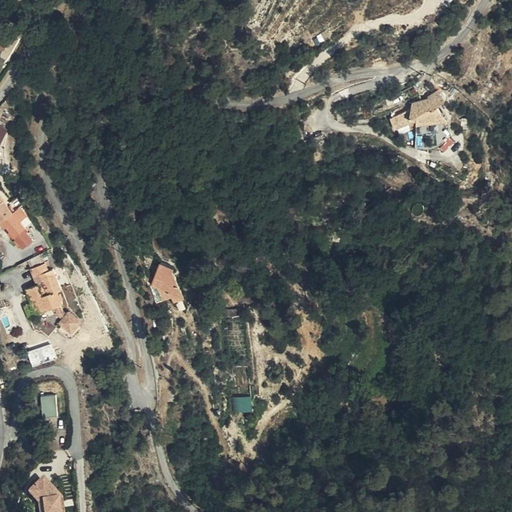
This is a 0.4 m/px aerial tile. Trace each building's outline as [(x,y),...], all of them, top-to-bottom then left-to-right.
[(394,120),(399,129),(418,122),(422,127),(450,122),(442,108),(450,100),(445,95),(447,91),(444,89),(430,98),(430,100),(416,104),(414,112),(394,120)] [(0,142),(4,144),(9,127),(0,123),(0,142)] [(11,210),(14,208),(0,188),(0,218),(3,216),(11,210)] [(17,206),(14,208),(11,210),(17,216),(18,215),(22,212),(17,206)] [(17,216),(11,210),(3,216),(16,234),(20,230),(23,234),(26,232),(23,228),(26,225),(18,215),(17,216)] [(32,239),(26,232),(23,234),(20,230),(16,234),(24,245),(32,239)] [(29,284),(34,297),(40,295),(45,307),(57,303),(59,311),(66,318),(62,321),(72,331),(82,321),(72,310),(69,313),(63,306),(62,302),(65,301),(60,287),(64,286),(56,265),(52,267),(49,258),(35,264),(38,272),(45,270),(49,281),(42,283),(41,279),(29,284)] [(175,305),(178,311),(188,306),(175,280),(176,275),(165,271),(154,297),(161,311),(175,305)] [(40,295),(34,297),(39,309),(45,307),(40,295)] [(10,313),(4,315),(7,326),(13,323),(10,313)] [(52,341),(30,348),(35,363),(57,356),(52,341)] [(59,412),(57,391),(43,392),(45,413),(59,412)] [(235,396),(236,411),(253,410),(252,395),(235,396)] [(56,511),(56,507),(59,506),(58,501),(39,484),(29,494),(43,506),(41,509),(41,511),(56,511)] [(35,511),(41,511),(41,509),(43,506),(29,494),(24,499),(35,509),(35,511)]
